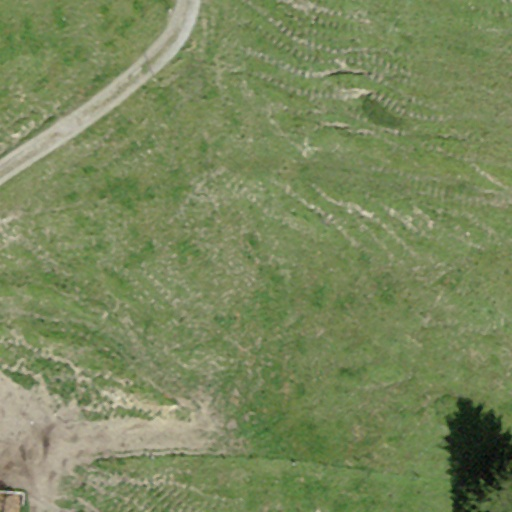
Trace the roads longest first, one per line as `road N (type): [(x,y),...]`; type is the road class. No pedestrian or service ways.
road 1 (track): [(0,173),(148,67),(175,39),(188,0)]
road 2 (track): [(27,511),(56,451),(184,441)]
